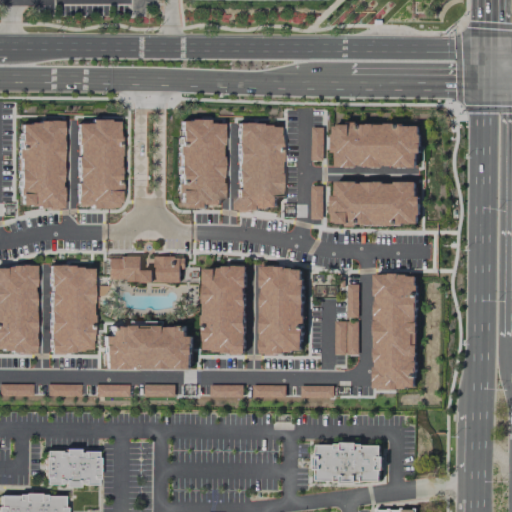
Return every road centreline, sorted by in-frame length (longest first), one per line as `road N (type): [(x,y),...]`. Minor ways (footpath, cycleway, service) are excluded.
road 1 (primary): [(485,79),(484,294)]
road 2 (primary): [(23,73),(215,77)]
road 3 (primary): [(215,51),(24,47)]
road 4 (primary): [(486,54),(348,53)]
road 5 (primary): [(348,78),(485,79)]
road 6 (primary): [(348,53),(215,51)]
road 7 (primary): [(215,77),(348,78)]
